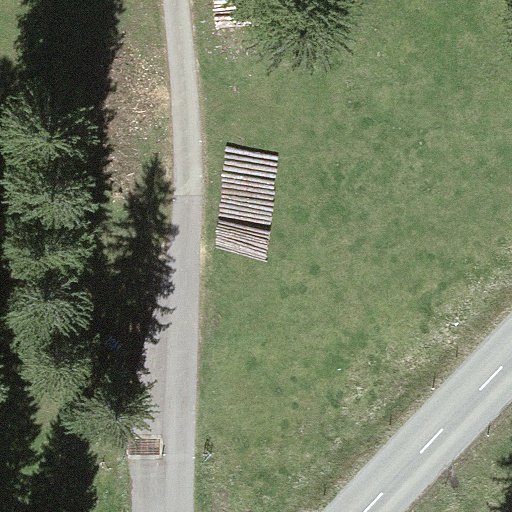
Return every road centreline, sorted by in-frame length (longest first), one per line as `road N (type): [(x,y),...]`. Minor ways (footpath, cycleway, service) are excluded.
road 1 (track): [(171,511),(167,354),(189,130),(172,0)]
road 2 (tertiary): [(511,360),(365,511)]
